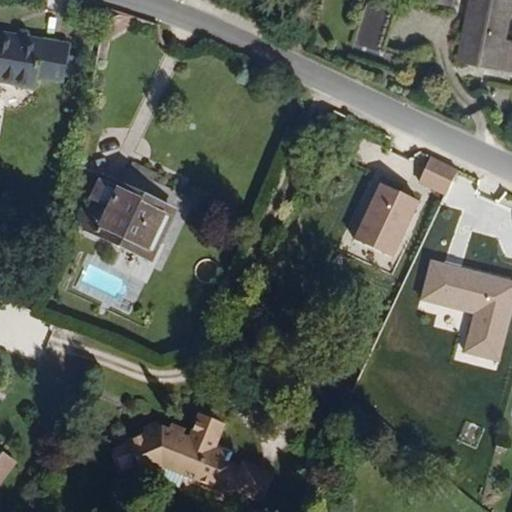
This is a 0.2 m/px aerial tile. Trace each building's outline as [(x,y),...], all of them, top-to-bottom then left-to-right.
[(387,47),(397,6),(369,0),(366,0),(355,56),(398,67),(402,51),(387,47)] [(434,0),(453,5),(454,0),(473,0),(462,53),(510,65),(511,56),(511,38),(502,36),(510,0),(434,0)] [(114,38),(135,22),(113,15),(108,35),(114,38)] [(65,79),(69,41),(42,37),(42,43),(0,36),(0,79),(37,85),(38,75),(65,79)] [(150,260),(173,214),(104,177),(83,217),(82,226),(150,260)] [(420,205),(382,187),(356,244),(394,261),(420,205)] [(241,473),(244,466),(228,459),(221,457),(218,448),(228,423),(203,413),(193,438),(186,436),(170,429),(157,423),(145,428),(148,435),(131,443),(145,473),(159,466),(165,479),(209,496),(214,485),(234,493),(236,488),(250,494),(255,479),(241,473)] [(188,429),(172,423),(170,429),(186,436),(188,429)] [(228,459),(230,453),(218,448),(221,457),(228,459)] [(0,455),(0,484),(14,467),(0,455)] [(264,500),(276,472),(247,460),(244,466),(241,473),(255,479),(250,494),(264,500)]
